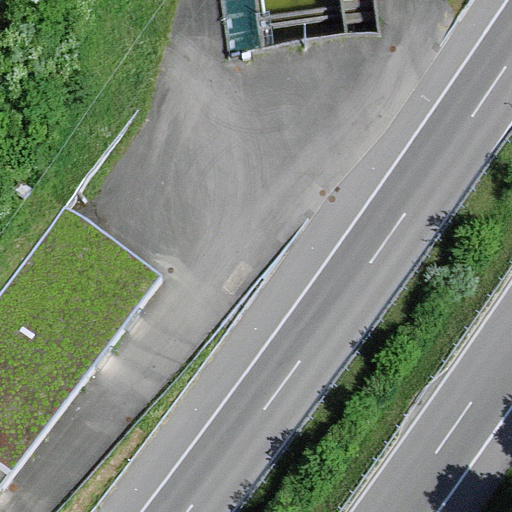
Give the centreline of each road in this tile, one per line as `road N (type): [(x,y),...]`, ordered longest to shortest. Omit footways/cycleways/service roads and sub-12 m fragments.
road 1 (motorway): [(511,56),(186,511)]
road 2 (motorway): [(393,511),(511,341)]
